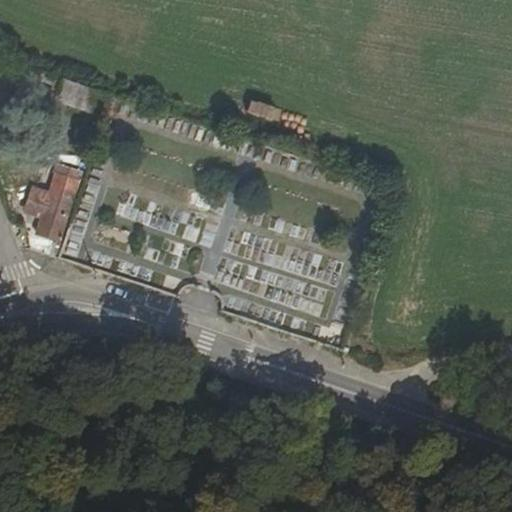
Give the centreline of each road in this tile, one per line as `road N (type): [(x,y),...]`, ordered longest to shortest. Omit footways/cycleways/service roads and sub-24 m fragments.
road 1 (primary): [(29,307),(81,304),(145,320),(341,390)]
road 2 (primary): [(341,390),(511,449)]
road 3 (unclassified): [(511,356),(341,390)]
